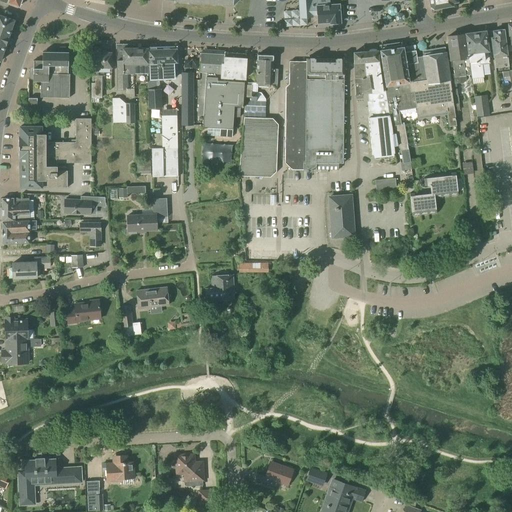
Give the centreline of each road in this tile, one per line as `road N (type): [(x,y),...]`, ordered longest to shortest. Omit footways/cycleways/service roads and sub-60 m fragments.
road 1 (tertiary): [(422,29),(287,42),(132,28)]
road 2 (residential): [(233,511),(226,438),(37,445)]
road 3 (unclassified): [(313,249),(407,279),(511,244)]
road 4 (residential): [(0,299),(190,266)]
road 5 (tertiary): [(0,120),(43,1)]
